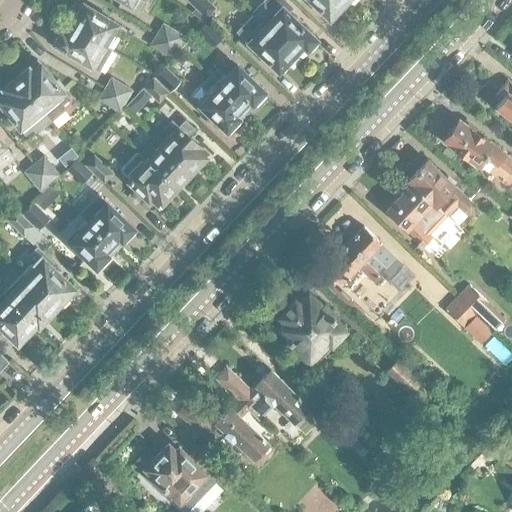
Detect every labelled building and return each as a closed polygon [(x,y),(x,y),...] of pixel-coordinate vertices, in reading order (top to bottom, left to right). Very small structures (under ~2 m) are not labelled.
[(123,0),(141,11),(146,3),(141,0),(123,0)] [(208,0),(186,0),(206,18),(216,7),(208,0)] [(316,39),(287,12),(292,7),(284,0),(262,0),(251,13),(260,22),(298,55),(306,48),(316,39)] [(309,0),(329,18),(345,0),(309,0)] [(73,10),(66,22),(103,44),(107,47),(115,35),(119,38),(125,29),(82,3),(77,12),(73,10)] [(212,47),(223,36),(207,20),(196,31),(212,47)] [(66,22),(53,43),(98,70),(110,49),(107,47),(103,44),(66,22)] [(190,39),(184,37),(185,35),(163,22),(156,34),(178,48),(177,49),(180,50),(190,39)] [(288,66),(298,55),(260,22),(251,31),(250,31),(244,38),(278,71),(285,63),(288,66)] [(177,49),(178,48),(156,34),(149,45),(172,58),(177,49)] [(245,110),(264,90),(236,64),(225,75),(217,67),(209,76),(217,83),(245,110)] [(58,79),(54,82),(40,65),(32,71),(29,67),(15,78),(41,110),(51,122),(65,110),(62,105),(69,99),(63,92),(66,89),(58,79)] [(153,76),(169,92),(180,81),(163,65),(153,76)] [(104,87),(126,101),(133,89),(111,76),(104,87)] [(159,103),(169,92),(153,76),(143,87),(159,103)] [(245,110),(217,83),(209,76),(200,85),(197,87),(191,93),(192,93),(189,96),(226,130),(245,110)] [(37,133),(51,122),(41,110),(15,78),(1,90),(5,94),(0,97),(0,102),(26,135),(33,129),(37,133)] [(511,85),(506,81),(495,95),(500,99),(495,106),(511,118),(511,85)] [(120,112),(126,101),(104,87),(97,99),(120,112)] [(174,119),(156,138),(191,170),(207,153),(188,134),(196,126),(188,118),(181,125),(181,124),(180,125),(174,119)] [(509,174),(511,169),(511,159),(457,119),(442,140),(479,167),(486,157),(509,174)] [(156,138),(140,154),(175,186),(191,170),(156,138)] [(0,167),(13,157),(0,140),(0,167)] [(137,151),(120,169),(128,176),(126,179),(148,200),(151,197),(159,204),(175,186),(140,154),(137,151)] [(84,164),(93,172),(104,183),(114,172),(94,153),(84,164)] [(49,183),(60,174),(44,154),(32,163),(49,183)] [(93,172),(84,164),(76,157),(66,168),(82,184),(93,172)] [(426,160),(408,179),(412,183),(446,216),(456,205),(462,211),(470,203),(468,202),(470,200),(468,198),(467,199),(426,160)] [(40,191),(49,183),(32,163),(23,171),(40,191)] [(412,183),(386,210),(419,241),(417,243),(419,245),(421,244),(422,245),(430,237),(419,227),(422,223),(428,229),(443,214),(446,216),(412,183)] [(131,227),(133,226),(105,200),(87,220),(114,246),(122,238),(125,238),(131,231),(131,227)] [(34,226),(38,230),(50,217),(33,202),(22,214),(34,225),(34,226)] [(22,214),(18,210),(16,208),(6,219),(24,237),(24,236),(36,247),(15,268),(21,274),(58,309),(67,299),(67,293),(73,287),(48,264),(51,261),(42,252),(51,243),(38,230),(34,226),(34,225),(22,214)] [(59,232),(67,240),(95,266),(96,265),(100,265),(107,258),(107,254),(114,246),(87,220),(78,211),(59,232)] [(364,225),(324,267),(340,283),(357,266),(376,285),(385,276),(387,278),(402,262),(395,256),(380,242),(381,242),(364,225)] [(50,318),(58,309),(21,274),(2,294),(35,324),(36,323),(38,325),(44,317),(50,318)] [(468,283),(456,296),(487,326),(497,316),(487,306),(489,304),(468,283)] [(35,324),(2,294),(1,293),(0,294),(0,326),(17,343),(35,324)] [(331,341),(345,326),(342,323),(340,325),(332,318),(334,315),(323,304),(321,306),(307,293),(298,303),(294,300),(292,301),(288,302),(282,309),(282,311),(280,314),(286,319),(277,329),(306,356),(317,345),(320,347),(328,338),(331,341)] [(456,296),(444,308),(464,328),(465,327),(480,342),(491,330),(487,326),(456,296)] [(0,370),(9,362),(0,351),(0,370)] [(419,382),(421,380),(397,358),(384,371),(408,393),(402,399),(414,409),(422,401),(431,392),(419,382)] [(226,365),(215,377),(238,399),(248,408),(257,417),(271,402),(272,403),(273,401),(304,430),(318,415),(306,404),(308,403),(269,367),(260,378),(259,377),(246,391),(242,386),(245,383),(226,365)] [(188,401),(177,413),(189,424),(183,431),(193,441),(200,434),(211,444),(224,430),(226,432),(224,434),(233,442),(234,440),(253,458),(260,450),(259,450),(267,441),(241,416),(248,408),(238,399),(231,407),(230,406),(220,417),(219,415),(210,425),(195,410),(196,409),(188,401)] [(355,433),(336,416),(336,415),(325,426),(344,444),(355,433)] [(171,491),(179,500),(188,508),(214,481),(178,447),(175,450),(168,443),(153,459),(145,451),(137,460),(144,468),(145,467),(171,491)]
